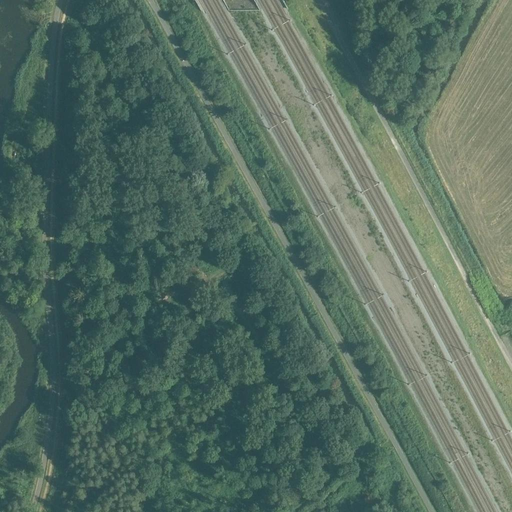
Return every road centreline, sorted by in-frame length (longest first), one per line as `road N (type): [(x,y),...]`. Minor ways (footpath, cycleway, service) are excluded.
road 1 (unknown): [(70,0),(53,181),(61,380),(40,511)]
road 2 (track): [(471,268),(352,44),(352,0)]
